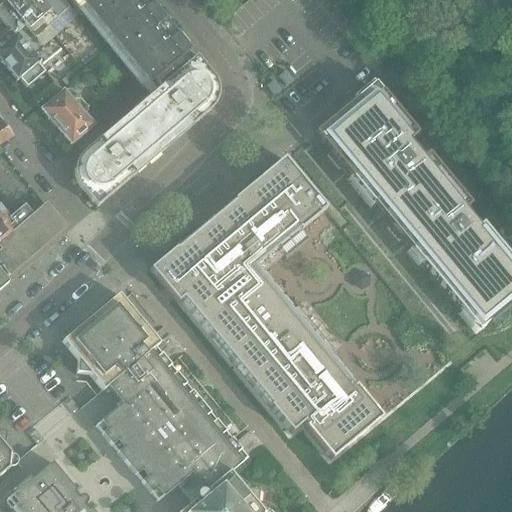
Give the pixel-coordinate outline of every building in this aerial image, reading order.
[(47,29),(21,0),(0,0),(0,18),(11,31),(13,34),(24,25),(35,39),(47,29)] [(62,1),(61,0),(21,0),(47,29),(58,20),(57,19),(67,9),(68,8),(62,1)] [(93,0),(67,0),(78,13),(93,0)] [(78,0),(135,69),(91,107),(103,121),(99,124),(102,128),(106,134),(82,154),(79,157),(77,160),(76,163),(75,166),(74,169),(74,172),(74,175),(74,179),(75,182),(76,184),(78,187),(79,190),(96,209),(164,151),(209,112),(211,109),(214,106),(215,103),(217,99),(217,95),(217,91),(216,87),(215,83),(213,80),(211,77),(195,58),(190,51),(176,34),(168,24),(164,19),(155,9),(151,4),(148,0),(78,0)] [(13,34),(11,31),(0,40),(0,41),(1,42),(0,43),(0,64),(16,83),(17,82),(19,80),(25,88),(43,73),(37,65),(37,64),(38,65),(39,64),(13,34)] [(114,57),(102,67),(116,84),(128,74),(121,65),(116,59),(114,57)] [(284,72),(277,78),(285,87),(292,81),(284,72)] [(273,81),(265,87),(273,97),(280,91),(273,81)] [(33,104),(40,111),(70,147),(92,128),(83,117),(87,113),(87,107),(72,90),(67,89),(63,93),(62,92),(56,85),(55,86),(34,103),(33,104)] [(315,133),(313,135),(315,137),(320,143),(330,155),(331,156),(340,167),(341,168),(349,179),(350,180),(371,205),(372,206),(389,227),(390,228),(399,239),(400,240),(409,251),(410,252),(419,263),(420,264),(461,313),(475,330),(477,333),(478,332),(487,326),(488,327),(511,307),(511,286),(505,278),(511,272),(511,271),(511,263),(480,225),(476,229),(462,212),(469,207),(426,155),(421,160),(408,142),(416,136),(415,134),(413,132),(412,131),(405,123),(381,93),(380,94),(379,95),(373,99),(368,92),(367,90),(365,92),(355,100),(354,101),(343,110),(334,118),(322,128),(319,130),(317,131),(315,133)] [(0,145),(12,138),(1,123),(1,122),(0,122),(0,145)] [(151,269),(148,272),(176,305),(180,302),(290,435),(301,425),(304,429),(303,429),(330,461),(380,420),(353,388),(352,389),(350,385),(351,384),(329,358),(339,350),(301,304),(291,313),(261,276),(280,260),(283,263),(306,243),(298,233),(324,211),(282,160),(230,204),(231,204),(213,219),(212,218),(184,242),(176,249),(176,248),(168,255),(169,256),(152,270),(151,269)] [(24,207),(9,220),(0,207),(0,266),(8,276),(37,252),(64,229),(54,217),(45,207),(32,217),(24,207)] [(0,293),(10,284),(0,272),(0,293)] [(368,278),(361,273),(352,277),(352,286),(359,291),(368,287),(368,278)] [(233,443),(231,440),(210,415),(192,392),(186,386),(176,374),(171,367),(156,348),(107,389),(102,393),(9,470),(0,477),(0,511),(183,511),(229,475),(247,460),(233,443)] [(4,434),(0,433),(0,477),(9,470),(8,469),(8,468),(11,469),(13,468),(15,466),(16,464),(17,462),(16,460),(15,458),(13,457),(11,456),(3,447),(4,434)] [(244,493),(229,475),(190,505),(181,511),(259,511),(256,507),(256,494),(244,493)]
